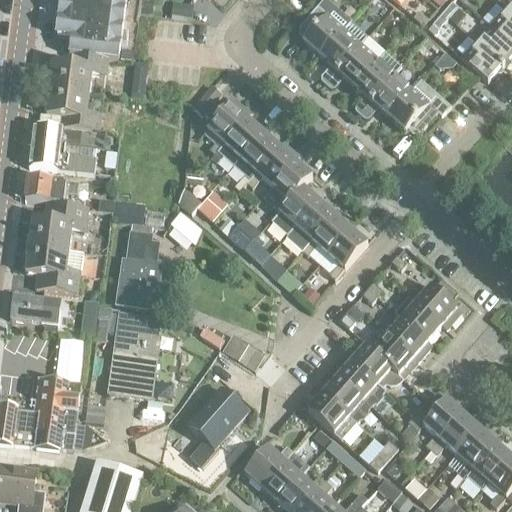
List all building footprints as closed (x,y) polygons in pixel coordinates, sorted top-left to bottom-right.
[(70,57),(107,62),(117,63),(124,0),(62,0),(57,38),(71,40),(69,57),(70,57)] [(151,16),(153,1),(143,0),(142,0),(141,14),(151,16)] [(449,0),(432,0),(431,2),(441,10),(449,0)] [(326,1),(318,10),(299,31),(309,40),(304,45),(321,61),(345,34),(353,25),(326,1)] [(187,23),(189,8),(175,6),(173,21),(187,23)] [(443,17),(449,22),(458,11),(452,6),(443,17)] [(511,20),(504,13),(490,30),(511,48),(511,20)] [(423,30),(429,24),(419,15),(414,21),(423,30)] [(434,28),(428,34),(434,39),(449,22),(443,17),(433,27),(434,28)] [(511,48),(490,30),(476,46),(503,70),(511,59),(511,48)] [(345,34),(321,61),(331,69),(321,80),(321,84),(326,88),(362,48),(345,34)] [(476,46),(461,63),(488,86),(503,70),(476,46)] [(362,48),(326,88),(331,92),(335,92),(344,81),(355,90),(378,63),(362,48)] [(107,62),(70,57),(69,69),(53,67),(51,85),(56,85),(55,94),(87,98),(90,78),(105,80),(107,62)] [(378,63),(355,90),(365,99),(355,110),(355,114),(360,118),(395,78),(378,63)] [(395,78),(360,118),(365,122),(369,122),(379,112),(388,120),(412,93),(395,78)] [(412,93),(388,120),(406,135),(411,130),(420,138),(438,117),(442,121),(451,110),(421,83),(412,93)] [(87,98),(55,94),(54,101),(49,100),(47,119),(62,121),(60,133),(98,138),(100,120),(85,118),(87,98)] [(213,109),(203,100),(193,111),(203,120),(213,109)] [(209,154),(215,159),(248,122),(247,121),(251,117),(234,102),(207,133),(219,143),(209,154)] [(248,122),(215,159),(221,164),(230,153),(241,162),(264,136),(248,122)] [(110,139),(98,138),(60,133),(35,130),(30,171),(93,179),(95,163),(61,159),(61,157),(64,157),(65,146),(108,152),(110,139)] [(264,136),(241,162),(250,171),(241,182),(247,187),(280,150),(264,136)] [(280,150),(247,187),(253,192),(262,181),(273,191),(296,164),(300,160),(284,146),(280,150)] [(109,152),(106,170),(116,172),(118,154),(109,152)] [(296,164),(273,191),(283,200),(274,210),(279,215),(302,189),(303,190),(313,179),(296,164)] [(47,205),(47,207),(65,209),(67,199),(77,200),(86,197),(87,197),(88,187),(79,188),(28,182),(26,203),(47,205)] [(302,189),(279,215),(269,226),(275,231),(285,220),(295,230),(318,203),(303,190),(302,189)] [(215,192),(198,209),(213,223),(230,206),(215,192)] [(318,203),(295,230),(306,239),(297,250),(302,255),(335,218),(318,203)] [(114,205),(114,208),(101,206),(99,216),(112,218),(111,224),(132,227),(130,235),(127,262),(122,261),(115,309),(156,315),(159,296),(161,295),(162,286),(161,285),(163,267),(162,265),(157,264),(159,247),(151,246),(152,238),(153,230),(143,229),(146,210),(114,205)] [(65,209),(47,207),(45,224),(33,222),(29,249),(69,254),(71,234),(85,236),(88,214),(65,211),(65,209)] [(171,227),(194,245),(204,233),(182,214),(171,227)] [(335,218),(302,255),(308,260),(318,249),(328,258),(351,232),(335,218)] [(247,220),(230,237),(244,252),(261,235),(247,220)] [(368,247),(351,232),(328,258),(340,268),(330,279),(335,284),(368,247)] [(69,254),(29,249),(26,276),(38,278),(36,293),(77,299),(80,276),(66,274),(69,254)] [(292,294),(300,285),(272,258),(263,267),(292,294)] [(407,268),(397,260),(391,267),(401,275),(407,268)] [(368,292),(378,301),(383,295),(373,287),(368,292)] [(431,289),(416,306),(443,329),(458,312),(431,289)] [(368,292),(362,300),(372,308),(378,301),(368,292)] [(58,330),(59,319),(43,317),(44,306),(14,302),(11,324),(58,330)] [(83,334),(97,335),(98,303),(85,302),(83,334)] [(443,329),(416,306),(407,316),(401,311),(396,317),(402,322),(428,345),(443,329)] [(347,316),(354,322),(360,314),(354,309),(347,316)] [(106,311),(105,333),(117,333),(118,312),(106,311)] [(152,402),(163,323),(120,317),(109,396),(152,402)] [(340,325),(350,333),(355,326),(346,318),(340,325)] [(428,345),(402,322),(388,338),(419,366),(433,350),(427,346),(428,345)] [(380,332),(366,348),(404,382),(419,366),(388,338),(380,332)] [(223,356),(257,371),(265,353),(232,338),(223,356)] [(404,382),(366,348),(351,364),(378,387),(391,372),(403,383),(404,382)] [(378,387),(351,364),(337,381),(363,404),(378,387)] [(0,448),(13,450),(13,449),(34,452),(34,453),(60,456),(60,453),(73,455),(73,453),(81,454),(83,439),(75,438),(78,417),(81,401),(80,401),(82,387),(70,386),(70,385),(38,381),(33,415),(19,413),(19,410),(0,407),(0,448)] [(363,404),(337,381),(322,397),(349,420),(363,404)] [(189,431),(206,446),(191,463),(202,473),(219,455),(216,453),(248,416),(221,393),(189,431)] [(349,420),(322,397),(308,414),(334,437),(349,420)] [(463,418),(446,403),(439,397),(430,407),(437,413),(429,423),(419,414),(408,427),(418,436),(424,430),(435,440),(425,450),(431,455),(463,418)] [(87,424),(104,424),(104,407),(88,406),(87,424)] [(463,418),(431,455),(431,456),(426,462),(431,467),(446,449),(457,459),(480,432),(463,418)] [(480,432),(457,459),(467,468),(450,487),(456,492),(466,481),(496,447),(480,432)] [(334,441),(327,449),(358,479),(366,470),(334,441)] [(388,444),(370,466),(377,472),(396,450),(388,444)] [(511,461),(496,447),(466,481),(482,495),(489,487),(511,461)] [(245,476),(262,491),(293,456),(287,450),(279,459),(268,450),(245,476)] [(293,456),(262,491),(278,505),(301,479),(292,471),(300,462),(293,456)] [(511,461),(489,487),(500,497),(490,507),(495,511),(497,511),(506,503),(511,507),(511,461)] [(97,466),(95,471),(82,511),(132,511),(143,480),(97,466)] [(19,511),(44,511),(47,496),(35,494),(38,477),(2,472),(0,487),(0,503),(20,506),(19,511)] [(301,479),(278,505),(285,511),(301,511),(326,485),(319,479),(311,488),(301,479)] [(430,511),(440,499),(415,479),(405,491),(430,511)] [(403,511),(408,511),(415,504),(385,481),(377,492),(403,511)] [(326,485),(301,511),(330,511),(334,508),(324,499),(332,490),(326,485)] [(464,511),(448,499),(436,511),(464,511)]
